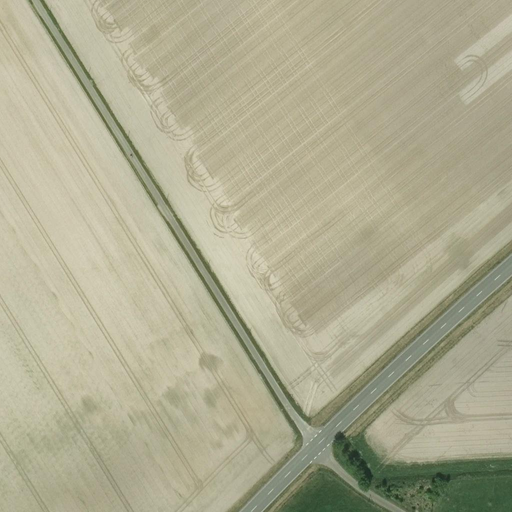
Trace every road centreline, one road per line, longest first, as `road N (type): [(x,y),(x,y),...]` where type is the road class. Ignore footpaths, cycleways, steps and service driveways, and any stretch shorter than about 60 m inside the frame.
road 1 (unclassified): [(34,0),(314,448)]
road 2 (secondary): [(511,265),(314,448)]
